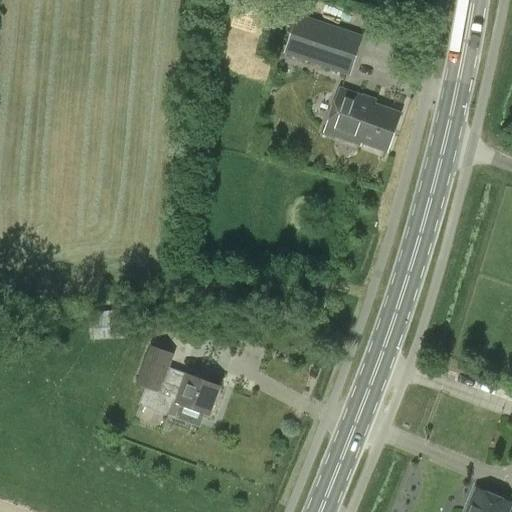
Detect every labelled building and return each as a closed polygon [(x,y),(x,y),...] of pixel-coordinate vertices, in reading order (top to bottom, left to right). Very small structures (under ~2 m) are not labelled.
[(283,53),(350,76),(363,36),(296,13),(283,53)] [(324,131),(325,132),(360,144),(361,141),(387,150),(399,114),(373,105),(374,102),(338,89),(324,131)] [(99,312),(92,313),(93,340),(128,338),(126,309),(99,312)] [(172,401),(177,402),(208,414),(219,386),(187,374),(185,380),(166,373),(173,354),(151,345),(136,384),(144,387),(138,404),(167,415),(172,401)] [(476,489),(466,511),(507,511),(511,504),(476,489)]
